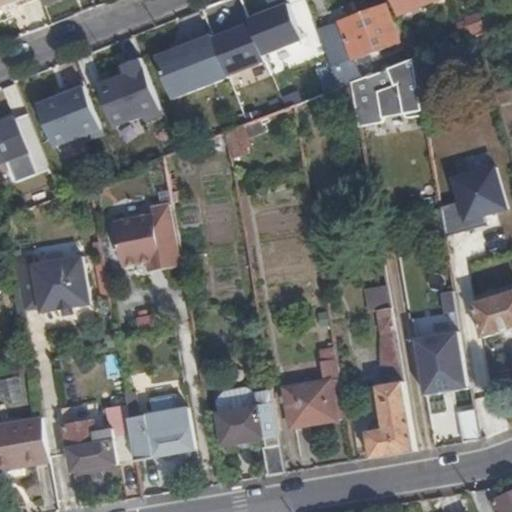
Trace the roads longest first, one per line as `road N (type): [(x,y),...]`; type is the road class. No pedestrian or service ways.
road 1 (unclassified): [(267,502),(511,458)]
road 2 (unclassified): [(0,64),(166,0)]
